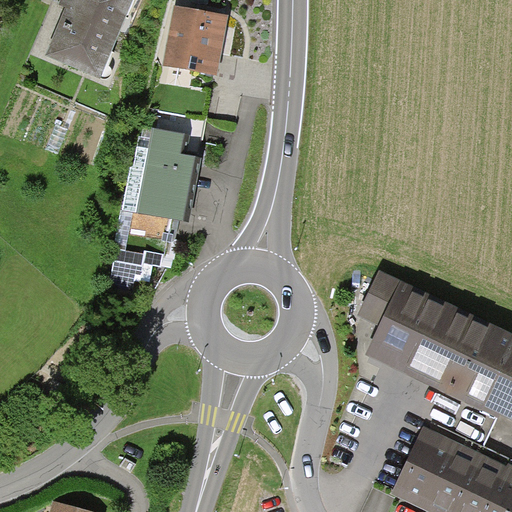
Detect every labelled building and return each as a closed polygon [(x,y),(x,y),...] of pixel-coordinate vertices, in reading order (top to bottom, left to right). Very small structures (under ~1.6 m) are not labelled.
[(138,0),(63,0),(61,6),(67,9),(49,53),(106,77),(138,0)] [(229,16),(178,6),(167,67),(217,77),(229,16)] [(196,141),(148,132),(126,244),(174,254),(196,141)] [(120,258),(118,282),(163,286),(165,262),(120,258)] [(511,337),(402,287),(373,351),(511,413),(511,337)] [(511,511),(511,471),(424,429),(391,496),(422,511),(511,511)] [(87,511),(54,503),(51,511),(87,511)]
